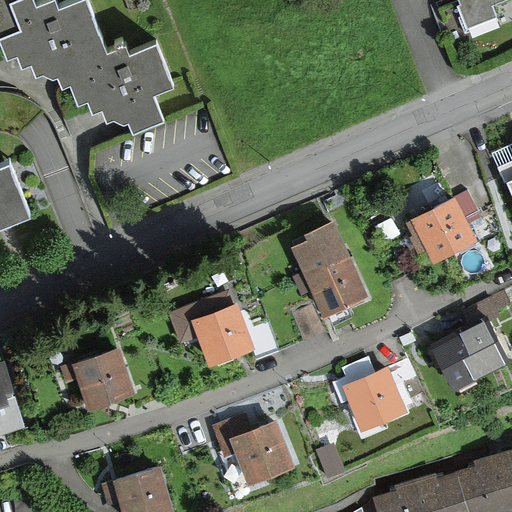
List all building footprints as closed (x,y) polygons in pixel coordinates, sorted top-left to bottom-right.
[(0,0),(0,34),(2,34),(22,26),(11,0),(0,0)] [(42,0),(37,2),(36,0),(11,0),(22,26),(2,34),(10,55),(18,51),(23,64),(32,60),(37,71),(43,69),(54,64),(57,72),(60,78),(67,75),(127,52),(122,39),(107,45),(89,0),(72,0),(61,5),(58,0),(42,0)] [(460,0),(468,21),(497,11),(493,0),(460,0)] [(127,52),(67,75),(76,99),(87,95),(92,109),(102,105),(106,117),(109,125),(128,118),(132,128),(162,116),(152,91),(171,84),(154,41),(127,52)] [(0,217),(29,206),(8,154),(0,156),(0,217)] [(455,190),(411,213),(433,257),(477,235),(455,190)] [(308,234),(291,242),(322,310),(367,290),(333,215),(305,227),(308,234)] [(228,290),(170,312),(182,341),(198,335),(210,364),(251,348),(228,290)] [(482,308),(430,336),(452,377),(505,348),(482,308)] [(116,344),(58,364),(62,378),(74,374),(85,404),(131,388),(116,344)] [(3,361),(0,361),(0,425),(21,419),(3,361)] [(389,361),(341,382),(359,423),(407,402),(389,361)] [(244,411),(210,424),(220,453),(234,448),(246,477),(291,460),(274,415),(249,425),(244,411)] [(475,457),(456,463),(472,511),(474,511),(511,499),(511,444),(511,445),(510,440),(473,452),(475,457)] [(156,459),(98,479),(102,493),(114,489),(122,511),(146,511),(171,503),(156,459)] [(472,511),(456,463),(435,470),(434,466),(394,479),(395,483),(374,490),(379,506),(380,511),(472,511)]
